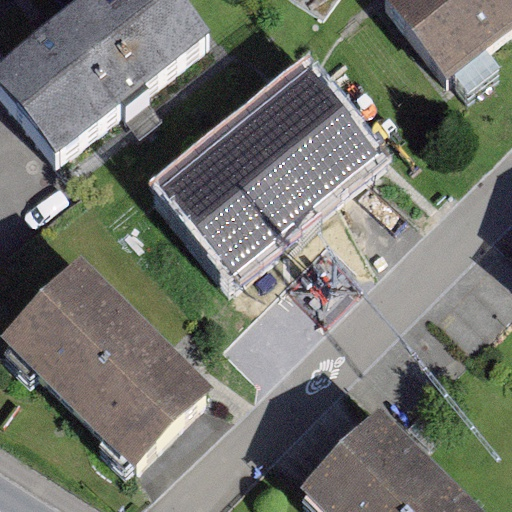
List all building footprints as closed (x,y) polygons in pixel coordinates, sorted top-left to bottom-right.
[(207,47),(167,0),(95,0),(0,78),(0,100),(58,170),(134,107),(207,47)] [(291,0),(324,23),(340,0),(291,0)] [(511,39),(511,0),(401,0),(387,11),(447,89),(511,39)] [(375,172),(313,96),(172,210),(234,286),(375,172)] [(205,409),(82,280),(12,346),(135,475),(205,409)] [(421,511),(367,462),(320,511),(421,511)]
